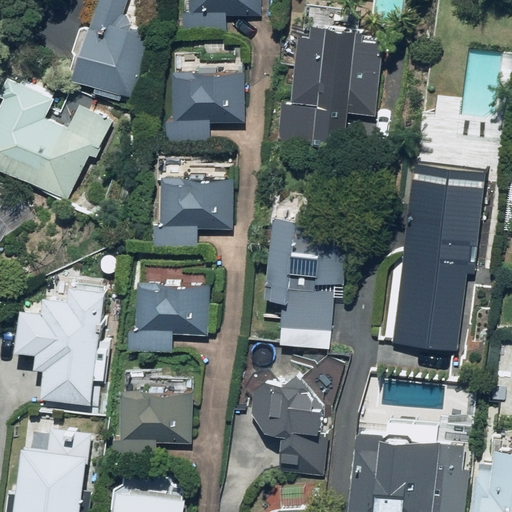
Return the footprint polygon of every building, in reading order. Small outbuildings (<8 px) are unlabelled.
[(89,20),(72,69),(102,81),(100,88),(126,98),(128,90),(139,94),(163,28),(141,20),(147,0),(105,0),(98,23),(89,20)] [(233,10),(267,11),(266,0),(196,0),(196,7),(188,7),(187,33),(232,35),(233,10)] [(373,33),(375,8),(341,4),(339,21),(320,19),(318,32),(306,30),(298,99),(288,98),(283,144),(352,151),(356,109),(381,111),(389,35),(373,33)] [(217,118),(249,119),(251,47),(238,47),(238,54),(232,54),(233,38),(208,37),(208,45),(183,44),(181,113),(172,112),(172,140),(216,141),(217,118)] [(95,151),(103,155),(123,118),(86,98),(78,112),(59,102),(63,94),(20,70),(0,106),(0,157),(71,196),(95,151)] [(168,218),(160,218),(159,241),(204,242),(204,222),(237,223),(238,154),(165,152),(164,176),(169,176),(168,218)] [(474,266),(482,267),(493,163),(419,155),(399,340),(466,347),(474,266)] [(0,195),(5,198),(14,180),(0,172),(0,195)] [(289,293),(285,341),(338,345),(343,280),(354,281),(359,214),(279,208),(273,292),(289,293)] [(180,335),(213,336),(215,277),(202,276),(203,256),(150,254),(149,275),(145,275),(143,322),(136,322),(135,347),(179,349),(180,335)] [(53,393),(52,405),(113,411),(115,389),(110,389),(111,378),(113,378),(118,324),(112,324),(114,306),(129,307),(130,290),(114,289),(115,283),(109,283),(110,278),(68,274),(67,280),(53,279),(52,288),(48,287),(47,299),(21,296),(18,329),(25,329),(24,344),(45,346),(43,361),(50,362),(47,393),(53,393)] [(178,387),(179,365),(131,363),(128,434),(119,434),(118,455),(163,457),(164,440),(196,441),(199,387),(178,387)] [(291,426),(289,464),(331,467),(336,402),(320,400),(322,377),(272,373),(262,383),(260,406),(272,424),(291,426)] [(471,511),(476,439),(418,434),(420,409),(394,407),(392,428),(361,426),(354,511),(471,511)] [(91,476),(98,477),(103,427),(77,426),(77,424),(56,422),(56,427),(38,426),(38,423),(31,423),(26,490),(13,489),(11,511),(85,511),(88,493),(90,493),(91,476)] [(486,469),(480,469),(476,511),(511,511),(511,424),(503,424),(500,456),(488,455),(486,469)] [(317,511),(319,483),(271,482),(270,504),(241,503),(240,511),(317,511)] [(188,511),(190,491),(121,485),(118,511),(188,511)]
